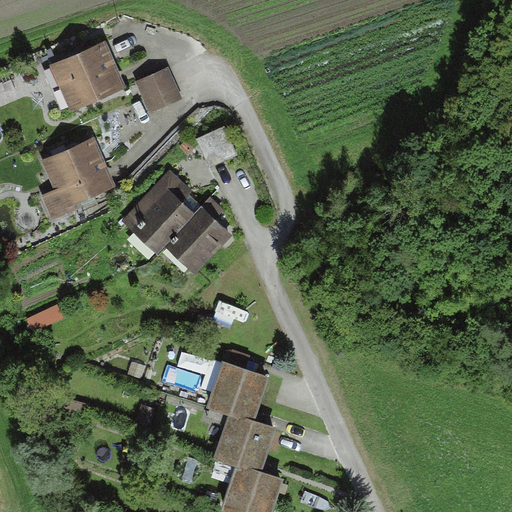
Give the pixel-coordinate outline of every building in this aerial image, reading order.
[(102,41),(44,65),(63,111),(121,87),(102,41)] [(168,68),(133,81),(146,114),(180,100),(168,68)] [(222,127),(192,139),(204,170),(234,158),(222,127)] [(111,187),(92,139),(41,159),(53,190),(39,195),(49,222),(75,212),(71,203),(111,187)] [(195,276),(236,233),(202,200),(192,210),(160,179),(119,222),(154,256),(164,246),(195,276)] [(35,332),(68,320),(63,307),(30,319),(35,332)] [(267,375),(219,359),(203,404),(225,411),(251,420),(267,375)] [(225,411),(210,456),(232,462),(256,470),(270,427),(251,420),(225,411)] [(256,470),(232,462),(217,509),(227,511),(269,511),(281,478),(256,470)]
